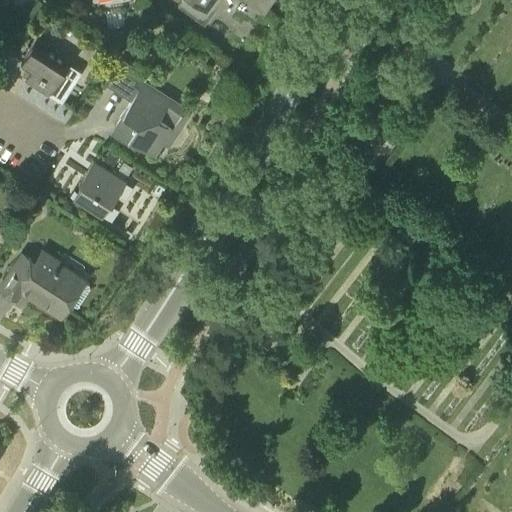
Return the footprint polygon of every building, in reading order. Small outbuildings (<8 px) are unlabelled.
[(221,0),(181,0),(178,5),(205,24),(221,0)] [(244,0),(264,14),(273,3),(269,0),(244,0)] [(74,77),(63,71),(70,60),(36,38),(21,63),(31,70),(25,79),(48,94),(59,101),(74,77)] [(120,57),(114,66),(104,83),(131,100),(122,113),(124,114),(117,125),(118,129),(128,136),(127,137),(153,154),(161,141),(170,146),(192,110),(145,80),(148,75),(120,57)] [(73,200),(102,218),(126,181),(93,160),(78,183),(82,185),(73,200)] [(127,174),(132,166),(123,160),(118,168),(127,174)] [(86,278),(59,261),(42,251),(35,262),(21,254),(0,286),(0,287),(16,298),(23,288),(34,295),(32,298),(60,316),(69,301),(78,307),(90,288),(90,284),(85,281),(86,278)]
